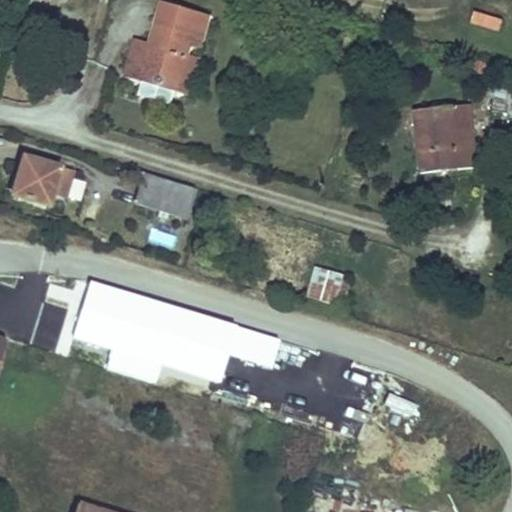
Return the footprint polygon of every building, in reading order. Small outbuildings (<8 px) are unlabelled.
[(133,38),(123,66),(174,82),(189,39),(200,43),(211,10),(181,0),(162,0),(149,42),(133,38)] [(412,39),(402,74),(430,81),(433,72),(429,71),(435,46),(412,39)] [(476,107),(511,116),(511,82),(484,75),(476,107)] [(459,107),(463,140),(476,138),(472,106),(459,107)] [(421,174),(479,167),(476,138),(463,140),(459,107),(414,113),(421,174)] [(57,171),(21,159),(10,198),(45,209),(57,171)] [(142,178),(135,207),(187,223),(195,194),(142,178)] [(318,269),(310,298),(336,306),(337,303),(342,283),(343,283),(344,276),(318,269)] [(238,324),(92,280),(75,338),(112,349),(106,367),(156,383),(162,364),(220,382),(229,354),(271,367),(280,338),(238,326),(238,324)] [(343,305),(349,284),(343,283),(342,283),(337,303),(343,305)] [(0,369),(8,343),(0,340),(0,369)]
